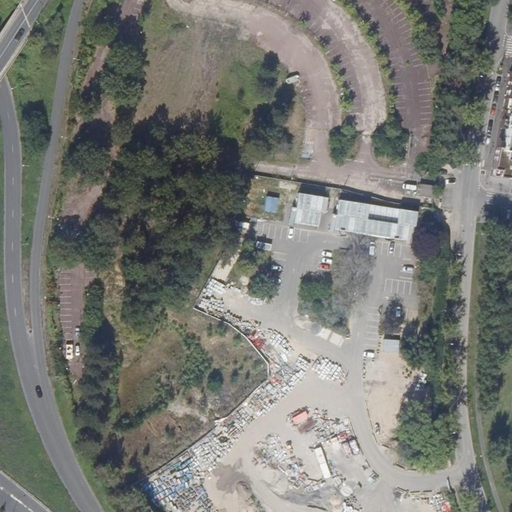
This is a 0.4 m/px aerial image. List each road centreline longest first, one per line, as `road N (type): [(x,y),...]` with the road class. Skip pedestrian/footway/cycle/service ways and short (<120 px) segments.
road 1 (primary): [(46,418),(36,286),(42,208),(80,0)]
road 2 (primary): [(46,418),(24,361),(13,148),(0,88)]
road 3 (residential): [(475,199),(456,320),(461,427),(482,511)]
road 4 (unknown): [(366,182),(303,245),(288,342)]
road 5 (residential): [(497,46),(475,199)]
